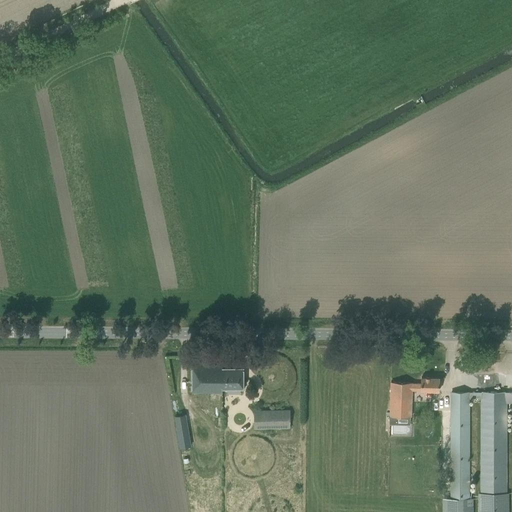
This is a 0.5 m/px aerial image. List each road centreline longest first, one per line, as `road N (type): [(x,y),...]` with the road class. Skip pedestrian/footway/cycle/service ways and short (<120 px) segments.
road 1 (tertiary): [(511,335),(0,331)]
road 2 (track): [(0,61),(124,0)]
